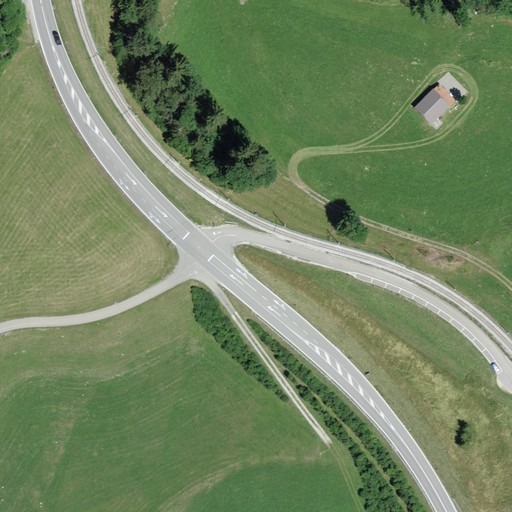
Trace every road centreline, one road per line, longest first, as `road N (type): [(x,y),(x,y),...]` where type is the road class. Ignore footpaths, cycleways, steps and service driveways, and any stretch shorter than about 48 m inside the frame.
road 1 (track): [(511,286),(451,249),(326,202),(293,171),(305,151),(436,138),(473,102),(464,72),(439,69),(379,133),(355,145)]
road 2 (unclassified): [(202,252),(219,237),(244,235),(389,277),(459,315),(511,377)]
road 3 (secondary): [(446,511),(363,391),(202,252)]
road 4 (secondary): [(202,252),(101,144),(56,58),(40,0)]
road 5 (unclassified): [(202,252),(173,279),(113,309),(0,328)]
road 6 (track): [(189,265),(214,287),(324,439)]
